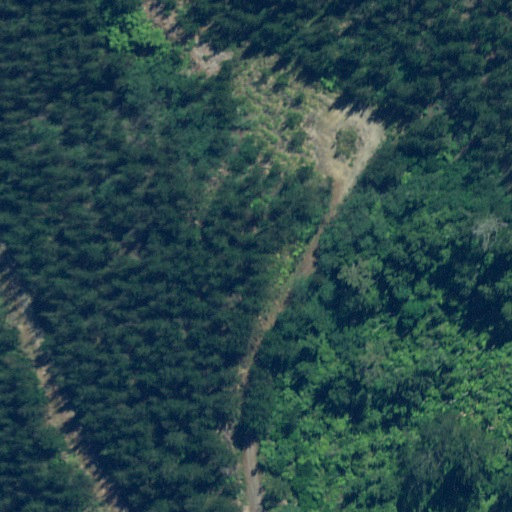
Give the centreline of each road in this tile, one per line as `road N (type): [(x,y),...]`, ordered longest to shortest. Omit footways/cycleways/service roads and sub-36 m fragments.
road 1 (track): [(351,122),(372,190),(272,419),(272,511)]
road 2 (track): [(125,511),(0,258)]
